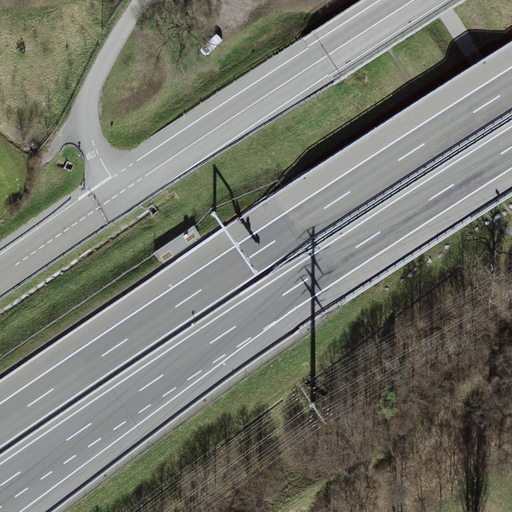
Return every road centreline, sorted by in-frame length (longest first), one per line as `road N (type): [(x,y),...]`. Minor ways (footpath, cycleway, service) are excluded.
road 1 (motorway): [(0,486),(511,148)]
road 2 (motorway): [(511,87),(0,424)]
road 3 (unclassified): [(417,0),(0,276)]
road 4 (track): [(140,0),(87,106),(92,139),(120,191)]
road 5 (track): [(440,0),(511,127)]
